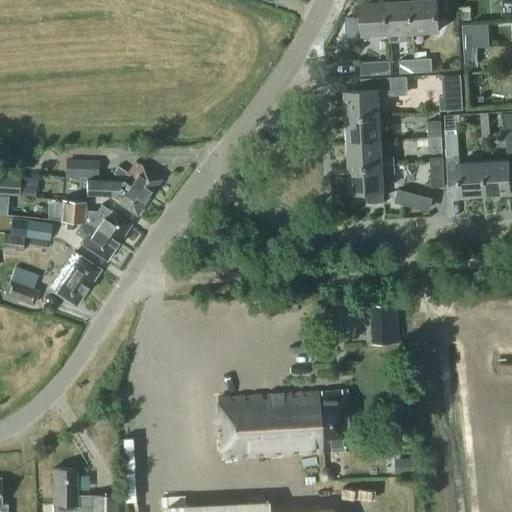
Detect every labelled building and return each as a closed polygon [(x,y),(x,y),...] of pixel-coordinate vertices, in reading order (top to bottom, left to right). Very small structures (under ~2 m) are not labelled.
[(387,0),(383,1),(362,2),(362,16),(363,30),(363,34),(388,33),(387,0)] [(414,41),(414,31),(411,0),(392,0),(387,0),(388,33),(389,42),(414,41)] [(437,0),(411,0),(414,31),(441,30),(437,0)] [(463,22),(471,21),(471,5),(462,6),(463,22)] [(363,30),(362,16),(346,17),(347,31),(358,31),(363,30)] [(464,31),(465,48),(478,47),(477,30),(464,31)] [(478,47),(465,48),(466,63),(479,63),(478,47)] [(417,70),(434,69),(433,58),(416,59),(417,70)] [(417,70),(416,59),(401,60),(402,71),(417,70)] [(391,61),(383,61),(362,63),(362,73),(385,72),(391,71),(391,61)] [(407,76),(362,79),(362,90),(345,91),(347,116),(380,114),(379,96),(407,95),(408,93),(407,76)] [(442,109),(465,108),(464,94),(445,95),(441,95),(442,109)] [(511,112),(502,113),(506,128),(508,139),(511,138),(511,112)] [(380,114),(347,116),(348,141),(381,139),(380,114)] [(429,120),(430,136),(443,135),(442,120),(429,120)] [(444,150),(443,135),(430,136),(431,151),(444,150)] [(509,161),(482,162),(484,194),(510,193),(509,168),(511,167),(511,138),(508,139),(509,161)] [(350,166),(383,164),(395,163),(395,156),(382,157),(381,139),(348,141),(350,166)] [(444,156),(431,157),(433,185),(445,184),(444,156)] [(460,195),(484,194),(482,162),(461,163),(461,156),(449,157),(450,187),(460,186),(460,195)] [(69,157),(67,173),(95,175),(97,159),(69,157)] [(123,179),(149,197),(161,178),(135,161),(128,172),(118,165),(113,173),(123,179)] [(351,192),(367,191),(368,202),(384,201),(383,190),(384,190),(383,186),(383,173),(395,172),(395,163),(383,164),(350,166),(351,192)] [(0,173),(0,193),(19,195),(20,174),(0,173)] [(137,215),(149,197),(123,179),(122,180),(87,179),(86,193),(113,194),(111,197),(137,215)] [(0,194),(0,213),(7,215),(9,195),(0,194)] [(81,224),(94,225),(119,242),(131,224),(102,204),(97,211),(86,211),(87,201),(61,200),(61,221),(83,221),(81,224)] [(10,234),(25,236),(25,239),(30,240),(29,246),(46,248),(47,241),(49,241),(52,223),(28,220),(13,217),(10,234)] [(119,242),(94,225),(81,224),(80,226),(88,231),(81,242),(106,260),(119,242)] [(22,250),(23,237),(5,235),(4,247),(22,250)] [(76,305),(100,269),(75,252),(51,288),(76,305)] [(8,291),(29,302),(35,292),(14,280),(8,291)] [(233,306),(262,305),(261,290),(232,292),(233,306)] [(400,342),(397,303),(369,304),(372,344),(400,342)] [(352,450),(347,389),(217,398),(221,457),(352,450)] [(150,412),(154,440),(164,439),(160,411),(150,412)] [(143,479),(168,477),(165,447),(141,449),(143,479)] [(412,474),(412,458),(393,458),(393,474),(412,474)] [(327,467),(326,467),(325,467),(323,467),(322,468),(321,469),(320,470),(319,471),(319,473),(318,475),(319,476),(319,478),(320,479),(321,480),(322,481),(324,481),(325,482),(327,482),(328,481),(330,481),(331,480),(332,479),(333,477),(334,476),(334,474),(334,473),(333,471),(332,470),(331,469),(330,468),(329,467),(327,467)] [(117,511),(117,496),(93,495),(93,503),(76,502),(77,468),(53,468),(53,511),(117,511)] [(185,495),(161,496),(161,506),(166,506),(185,505),(185,495)] [(185,505),(166,506),(166,511),(332,511),(333,510),(291,511),(268,511),(268,501),(185,505)]
